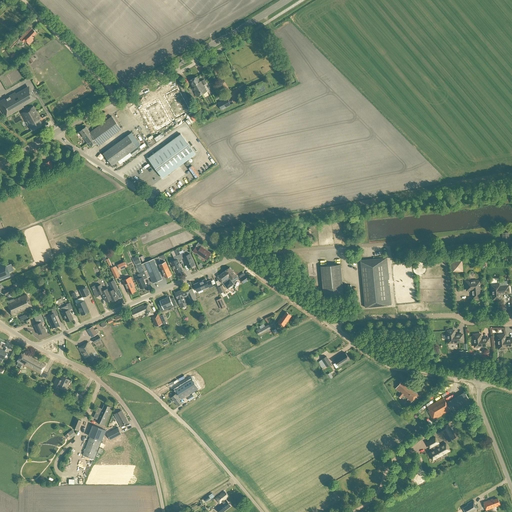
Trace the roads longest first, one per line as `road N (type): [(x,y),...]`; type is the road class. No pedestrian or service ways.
road 1 (residential): [(234,258),(499,232)]
road 2 (tertiary): [(57,131),(286,0)]
road 3 (unclassified): [(262,511),(147,390),(80,367)]
road 4 (unclassified): [(234,258),(57,131)]
road 5 (residential): [(60,335),(234,258)]
road 6 (residential): [(511,324),(451,315),(349,317),(335,328)]
road 7 (unclassified): [(163,511),(141,433),(117,397),(80,367)]
road 8 (unclassified): [(480,382),(392,366),(335,328)]
road 9 (track): [(116,97),(23,0)]
road 10 (unclassified): [(335,328),(234,258)]
